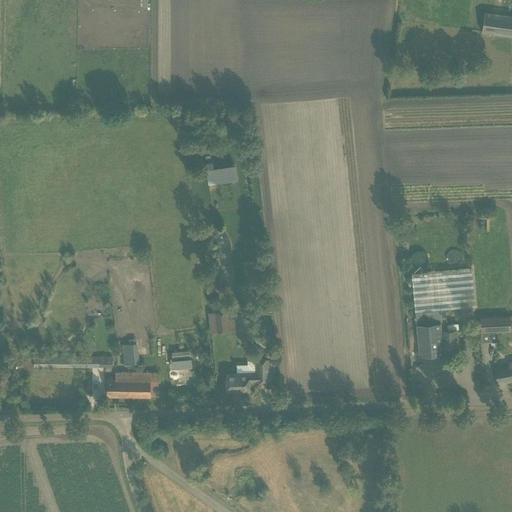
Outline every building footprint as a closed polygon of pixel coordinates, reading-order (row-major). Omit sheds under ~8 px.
[(511,16),(485,12),(482,32),(511,36),(511,16)] [(237,117),(236,109),(228,109),(228,117),(237,117)] [(445,308),(475,306),(471,268),(412,274),(415,311),(445,308)] [(415,311),(419,356),(458,353),(456,328),(447,329),(445,311),(445,308),(415,311)] [(215,312),(217,331),(228,330),(226,311),(215,312)] [(509,316),(490,317),(490,331),(510,330),(509,316)] [(121,342),(122,362),(137,361),(136,341),(121,342)] [(112,355),(34,356),(34,367),(112,367),(112,355)] [(270,380),(269,370),(269,358),(254,358),(254,360),(247,360),(247,364),(236,364),(236,372),(226,372),(227,392),(233,391),(233,389),(249,388),(248,381),(270,380)] [(495,369),(498,384),(511,380),(511,363),(510,364),(510,367),(495,369)] [(107,379),(107,396),(157,397),(158,372),(115,372),(115,380),(107,379)]
